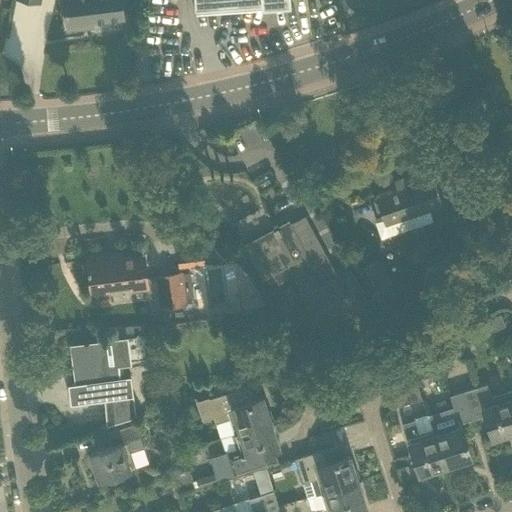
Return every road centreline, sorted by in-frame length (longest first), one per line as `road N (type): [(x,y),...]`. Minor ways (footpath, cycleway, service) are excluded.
road 1 (secondary): [(0,124),(235,90),(355,56),(496,0)]
road 2 (residential): [(403,511),(373,415),(378,383),(511,285)]
road 3 (residential): [(0,285),(31,511)]
